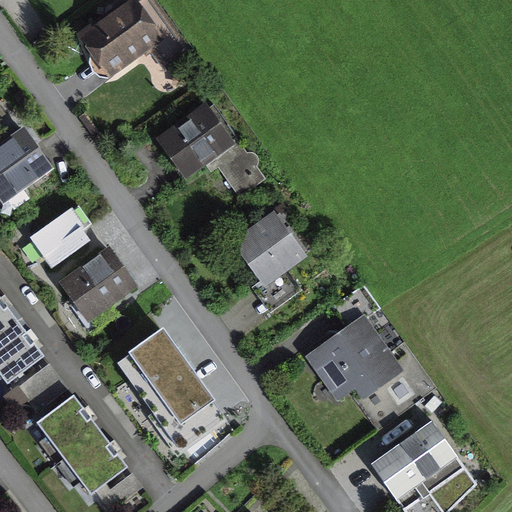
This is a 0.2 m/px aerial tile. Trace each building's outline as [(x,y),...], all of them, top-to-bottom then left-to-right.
[(91,46),(112,76),(155,47),(168,65),(189,50),(154,0),(133,0),(129,3),(126,0),(118,0),(95,16),(108,35),(91,46)] [(193,169),(243,137),(219,100),(169,132),(193,169)] [(0,193),(2,196),(49,164),(28,134),(13,144),(8,136),(0,141),(0,193)] [(213,159),(236,198),(270,177),(262,163),(265,157),(262,152),(256,149),(250,150),(244,140),(213,159)] [(308,244),(281,207),(236,239),(263,277),(308,244)] [(82,214),(53,232),(66,252),(95,234),(82,214)] [(141,282),(113,245),(68,277),(95,315),(141,282)] [(359,276),(335,294),(349,314),(374,296),(359,276)] [(0,332),(16,321),(0,300),(0,332)] [(367,311),(307,350),(332,388),(352,374),(365,393),(404,367),(367,311)] [(0,370),(8,382),(42,356),(16,321),(0,332),(0,370)] [(178,455),(228,419),(162,326),(111,362),(178,455)] [(66,457),(100,432),(75,398),(41,423),(66,457)] [(434,481),(467,455),(440,420),(405,447),(410,453),(392,467),(404,483),(424,468),(434,481)] [(90,491),(124,466),(100,432),(66,457),(90,491)]
